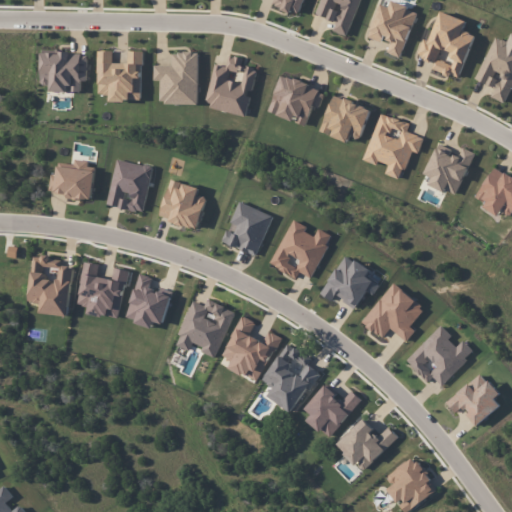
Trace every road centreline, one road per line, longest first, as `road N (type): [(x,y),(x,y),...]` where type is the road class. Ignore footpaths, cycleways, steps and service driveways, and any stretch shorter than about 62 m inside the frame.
road 1 (residential): [(0,225),(94,231),(245,278),(321,324),(439,435),(492,511)]
road 2 (residential): [(511,142),(473,117),(237,27),(0,19)]
